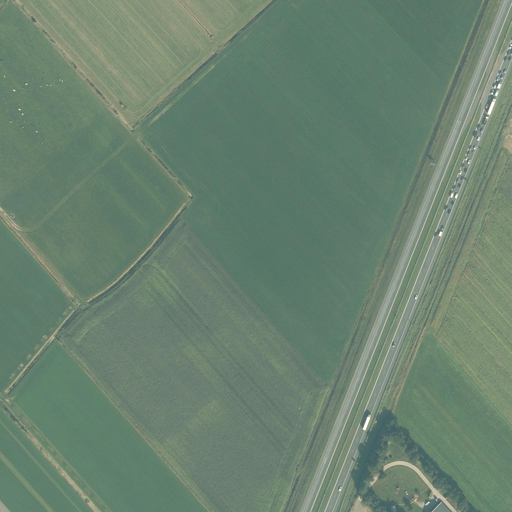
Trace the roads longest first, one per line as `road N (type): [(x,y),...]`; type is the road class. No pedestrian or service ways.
road 1 (motorway): [(506,0),(305,511)]
road 2 (motorway): [(330,511),(511,54)]
